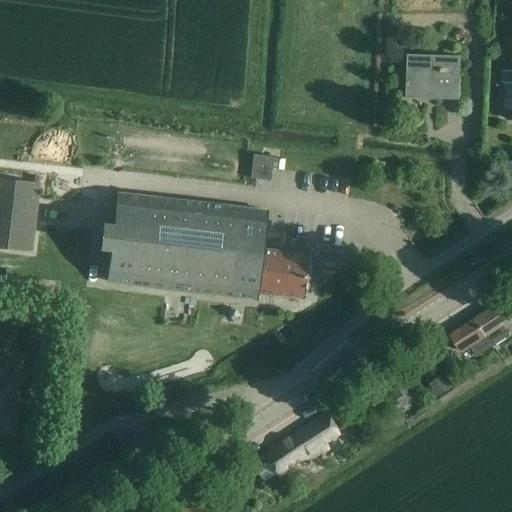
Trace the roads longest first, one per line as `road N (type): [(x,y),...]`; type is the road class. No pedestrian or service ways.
road 1 (residential): [(287,401),(298,367),(383,298),(511,214)]
road 2 (secondary): [(287,401),(511,260)]
road 3 (secondary): [(117,511),(287,401)]
